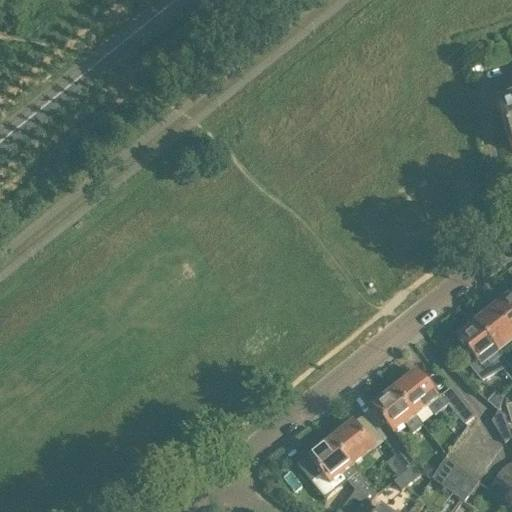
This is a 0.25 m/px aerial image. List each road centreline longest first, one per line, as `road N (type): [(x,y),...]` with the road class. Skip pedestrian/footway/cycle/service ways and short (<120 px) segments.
road 1 (residential): [(213,480),(511,242)]
road 2 (secondary): [(0,141),(175,0)]
